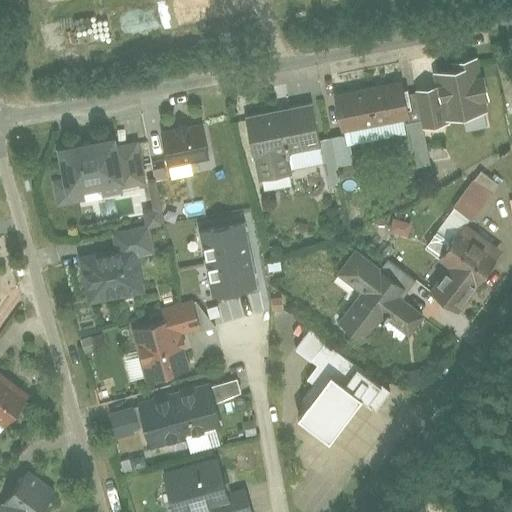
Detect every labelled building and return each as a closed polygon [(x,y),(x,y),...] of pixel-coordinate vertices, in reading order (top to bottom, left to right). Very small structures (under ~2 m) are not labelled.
[(497,112),(485,55),(472,58),(473,63),(443,70),(447,85),(454,121),(497,112)] [(417,79),(344,94),(351,128),(424,113),(417,79)] [(454,121),(447,85),(423,90),(429,118),(430,126),(454,121)] [(322,100),(254,115),(267,177),(297,171),(293,151),(315,147),(314,140),(330,137),(322,100)] [(421,167),(438,163),(430,126),(429,118),(411,121),(421,167)] [(215,124),(169,132),(175,163),(220,154),(215,124)] [(336,165),(356,160),(350,132),(330,137),(336,165)] [(93,198),(92,190),(136,182),(129,143),(128,136),(73,146),(78,175),(60,178),(65,203),(93,198)] [(152,179),(145,140),(129,143),(136,182),(152,179)] [(342,165),(344,176),(358,174),(356,163),(342,165)] [(497,192),(479,178),(460,203),(479,217),(497,192)] [(394,234),(413,235),(414,222),(395,221),(394,234)] [(161,251),(156,223),(119,230),(122,248),(142,244),(144,254),(161,251)] [(511,262),(511,251),(473,223),(451,252),(461,260),(488,280),(495,285),(511,262)] [(122,248),(86,254),(95,299),(150,289),(144,254),(142,244),(122,248)] [(369,290),(345,321),(371,341),(388,318),(415,338),(433,314),(406,294),(420,276),(394,257),(389,263),(365,246),(346,272),(369,290)] [(461,260),(439,290),(466,310),(488,280),(461,260)] [(206,325),(200,298),(168,305),(171,316),(183,314),(186,330),(206,325)] [(171,316),(140,323),(152,377),(195,368),(186,330),(183,314),(171,316)] [(298,345),(316,359),(331,339),(314,326),(298,345)] [(362,364),(331,339),(316,359),(323,365),(315,376),(331,389),(346,370),(353,375),(362,364)] [(387,402),(398,388),(370,366),(359,380),(379,396),(387,402)] [(41,396),(4,368),(0,373),(0,411),(18,425),(41,396)] [(331,389),(311,414),(344,441),(379,396),(359,380),(353,375),(346,370),(331,389)] [(220,384),(224,401),(249,394),(245,378),(220,384)] [(220,384),(148,402),(154,425),(159,444),(230,427),(224,401),(220,384)] [(122,433),(154,425),(148,402),(116,410),(122,433)] [(229,458),(171,472),(180,511),(199,511),(222,507),(223,511),(258,511),(262,511),(256,483),(236,488),(229,458)] [(53,511),(65,497),(29,469),(7,498),(11,501),(25,511),(53,511)] [(25,511),(11,501),(2,511),(25,511)]
